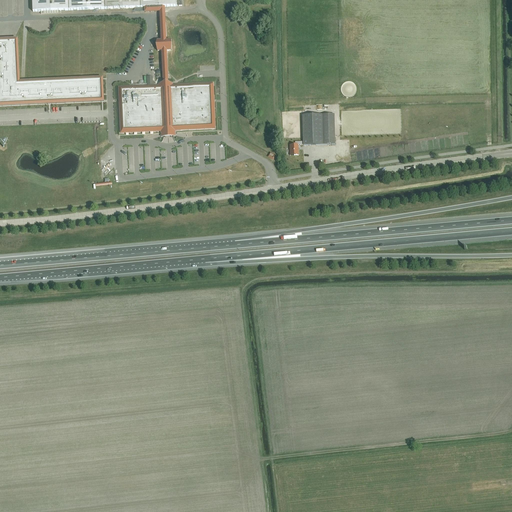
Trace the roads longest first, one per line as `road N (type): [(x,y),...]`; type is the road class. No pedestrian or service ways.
road 1 (unclassified): [(0,225),(487,156)]
road 2 (motorway): [(203,259),(511,232)]
road 3 (motorway): [(203,259),(511,254)]
road 4 (motorway): [(511,197),(235,244)]
road 5 (motorway): [(511,219),(235,244)]
road 6 (motorway): [(235,244),(0,265)]
road 7 (motorway): [(0,277),(203,259)]
